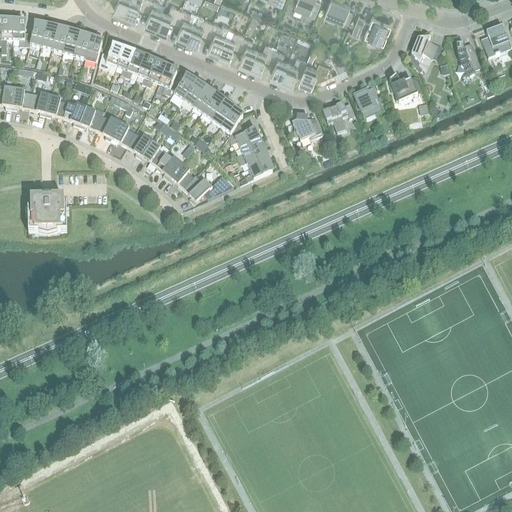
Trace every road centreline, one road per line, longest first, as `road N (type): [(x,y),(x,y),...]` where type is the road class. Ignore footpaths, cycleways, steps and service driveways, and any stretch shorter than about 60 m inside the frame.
road 1 (secondary): [(0,371),(511,142)]
road 2 (residential): [(82,4),(99,21),(269,93)]
road 3 (residential): [(0,128),(94,156),(176,212)]
road 4 (residential): [(269,93),(310,101),(383,69),(414,14)]
